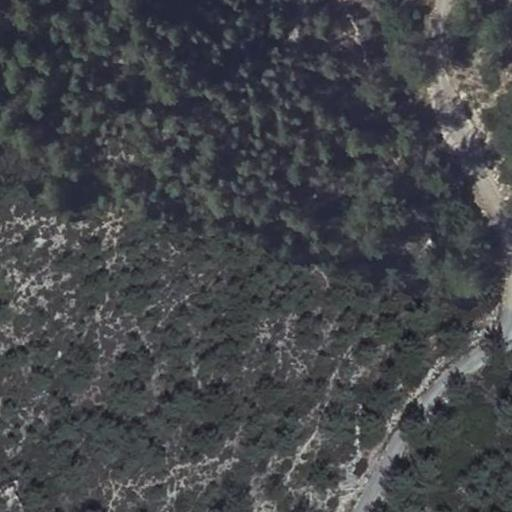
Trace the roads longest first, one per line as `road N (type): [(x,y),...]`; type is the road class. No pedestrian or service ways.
road 1 (tertiary): [(511,315),(438,390),(364,511)]
road 2 (tertiary): [(452,0),(445,42),(451,103),(511,231)]
